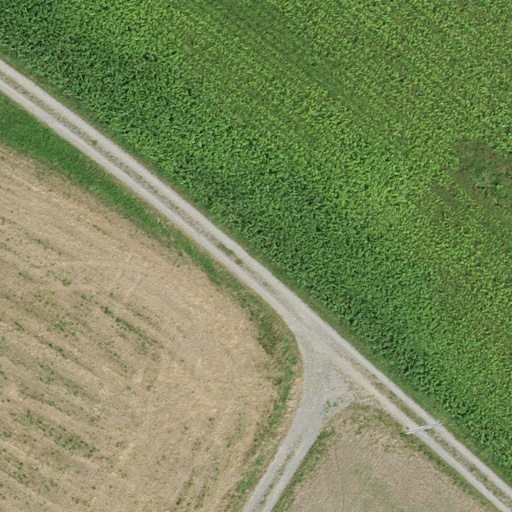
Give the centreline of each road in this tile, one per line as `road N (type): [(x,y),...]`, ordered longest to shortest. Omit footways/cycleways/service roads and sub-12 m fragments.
road 1 (track): [(0,73),(343,344)]
road 2 (track): [(343,344),(511,498)]
road 3 (track): [(343,344),(245,511)]
